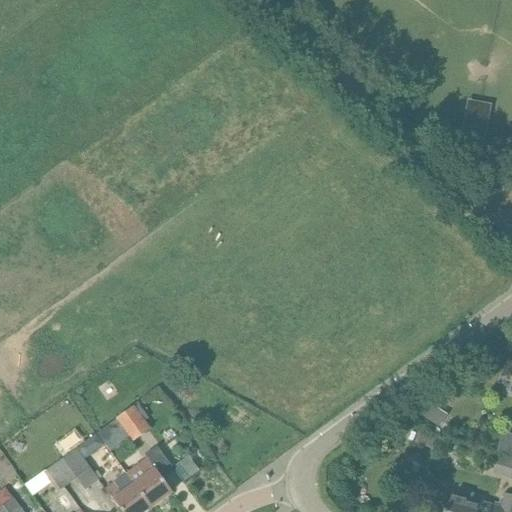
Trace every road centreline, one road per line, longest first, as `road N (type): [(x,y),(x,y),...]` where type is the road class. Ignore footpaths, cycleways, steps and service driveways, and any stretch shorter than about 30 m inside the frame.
road 1 (unclassified): [(495,228),(263,0)]
road 2 (unclassified): [(301,489),(301,472),(327,440),(511,306)]
